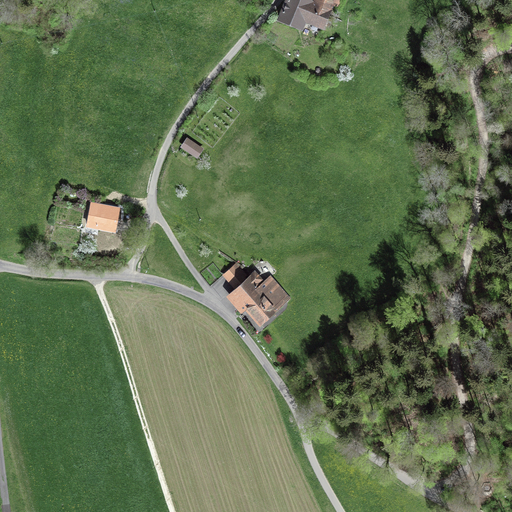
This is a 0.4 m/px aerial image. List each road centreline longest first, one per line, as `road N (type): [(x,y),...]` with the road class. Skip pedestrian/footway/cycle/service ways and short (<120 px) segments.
road 1 (track): [(427,497),(461,473),(469,455),(453,326),(485,153),(473,80),(485,55),(511,46)]
road 2 (unclassified): [(0,266),(180,288),(241,331),(295,413)]
road 3 (track): [(95,276),(171,511)]
road 4 (unclassified): [(457,511),(295,413)]
